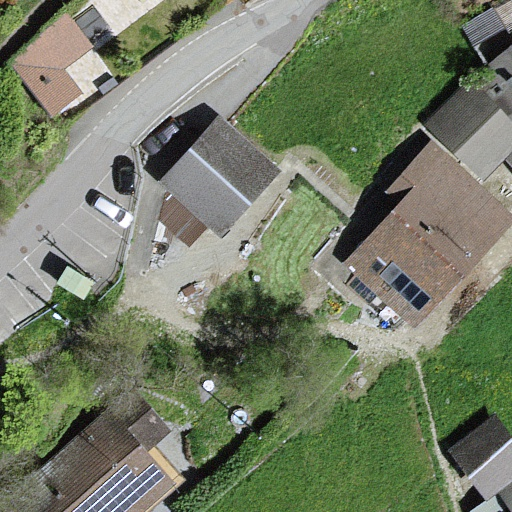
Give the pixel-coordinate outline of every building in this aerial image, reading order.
[(83,49),(62,24),(59,27),(7,69),(47,118),(78,93),(58,69),(83,49)] [(511,59),(439,124),(482,173),(506,152),(511,159),(511,59)] [(272,175),(214,124),(159,185),(217,236),(272,175)] [(511,218),(433,148),(394,191),(405,200),(351,260),(418,320),(511,218)] [(156,429),(130,400),(2,511),(129,511),(165,481),(135,448),(156,429)] [(454,449),(488,497),(499,490),(511,508),(505,511),(511,511),(511,441),(496,419),(454,449)]
